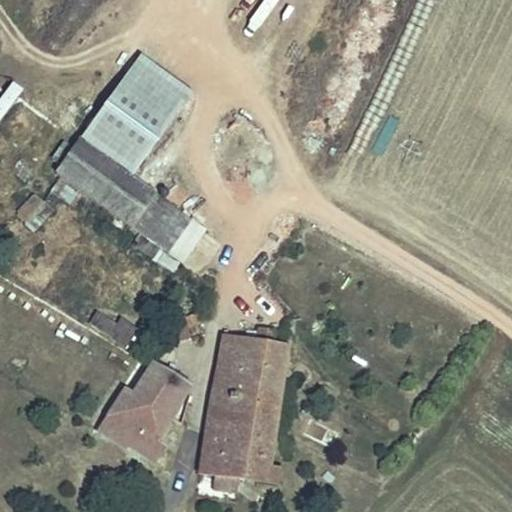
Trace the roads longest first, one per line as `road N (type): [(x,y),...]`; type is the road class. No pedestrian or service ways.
road 1 (track): [(375,0),(302,180),(314,200),(511,340)]
road 2 (unknown): [(236,245),(185,462)]
